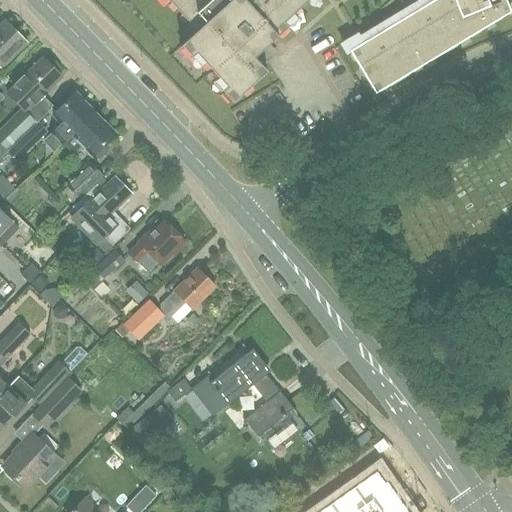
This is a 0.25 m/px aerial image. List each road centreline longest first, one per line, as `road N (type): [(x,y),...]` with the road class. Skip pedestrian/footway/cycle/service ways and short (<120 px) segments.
road 1 (secondary): [(483,511),(364,354),(246,218)]
road 2 (residential): [(246,218),(316,164),(464,72),(511,52)]
road 3 (secondary): [(246,218),(39,0)]
